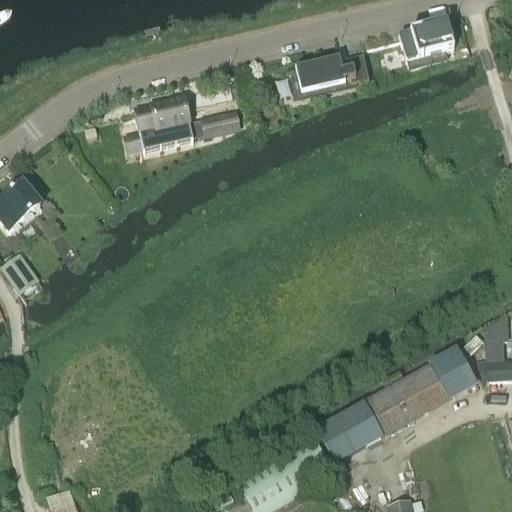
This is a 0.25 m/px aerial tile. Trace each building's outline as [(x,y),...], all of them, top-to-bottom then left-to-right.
[(445,26),(409,35),(412,47),(401,50),(405,66),(453,54),(452,52),(445,26)] [(368,85),(362,60),(344,64),(344,66),(339,67),(338,64),(293,74),(300,101),(344,91),(343,87),(349,86),(350,89),(368,85)] [(240,87),(230,89),(233,105),(243,102),(240,87)] [(154,111),(150,112),(155,136),(188,128),(182,104),(162,109),(162,107),(153,109),(154,111)] [(199,128),(188,130),(192,146),(203,144),(203,146),(240,138),(236,118),(199,126),(199,128)] [(20,188),(0,204),(0,203),(0,226),(9,237),(40,211),(20,188)] [(36,286),(17,260),(0,272),(0,273),(19,299),(36,286)] [(511,367),(501,368),(500,347),(507,347),(506,322),(482,334),(483,347),(485,347),(488,387),(511,385),(511,367)] [(381,440),(447,403),(429,373),(404,387),(398,376),(380,386),(387,397),(364,409),(381,440)] [(364,409),(316,436),(334,467),(381,440),(364,409)] [(248,511),(272,511),(331,475),(308,438),(232,486),(248,511)] [(220,484),(197,497),(199,501),(185,509),(185,511),(220,511),(232,506),(220,484)] [(47,503),(50,511),(76,511),(71,495),(47,503)]
